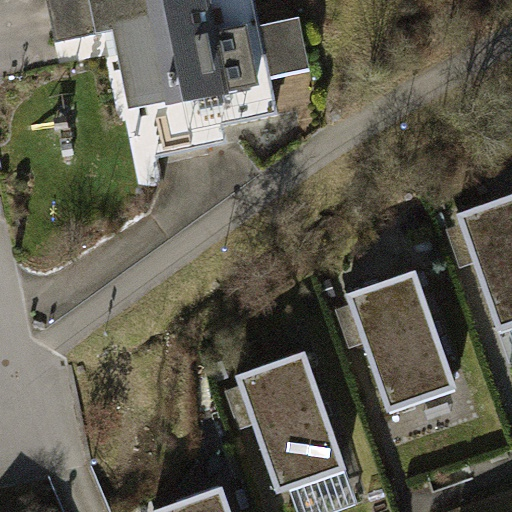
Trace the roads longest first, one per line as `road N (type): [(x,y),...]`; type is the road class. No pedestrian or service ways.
road 1 (track): [(0,380),(72,311),(511,48)]
road 2 (residential): [(0,326),(9,372),(74,511)]
